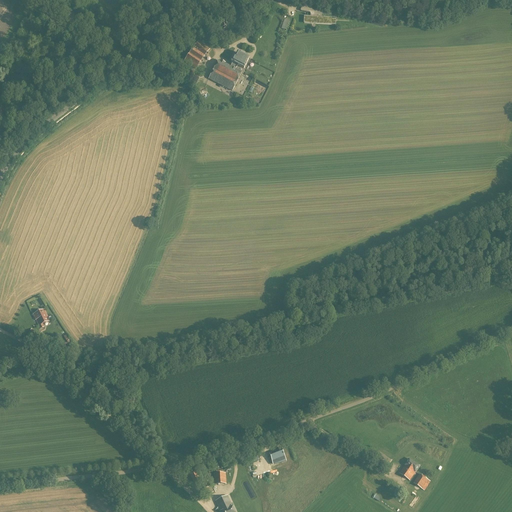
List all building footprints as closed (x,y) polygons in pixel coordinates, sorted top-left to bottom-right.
[(305,17),(304,23),(312,23),(312,20),(316,20),(316,23),(332,24),(332,18),(327,18),(327,19),(325,19),(325,18),(322,18),(323,16),(323,15),(324,15),(332,15),(332,12),(329,11),(326,10),(323,9),(321,9),(320,9),(319,9),(318,9),(318,10),(317,12),(313,12),(312,11),(312,8),(311,7),(305,5),(304,5),(303,5),(303,6),(302,6),(302,7),(301,11),(301,12),(302,12),(309,13),(310,13),(310,14),(311,14),(311,15),(311,17),(305,17)] [(290,21),(285,19),(281,29),(286,31),(290,21)] [(184,61),(196,69),(210,49),(199,41),(184,61)] [(246,64),(249,58),(237,52),(235,57),(234,57),(231,62),(232,63),(230,67),(218,60),(208,79),(232,91),(242,72),(235,69),(237,66),(244,69),(246,64)] [(44,310),(33,315),(36,321),(36,320),(39,326),(40,329),(44,327),(43,324),(49,321),(44,310)] [(28,336),(34,340),(38,333),(32,329),(28,336)] [(282,452),(270,457),(272,463),(274,468),(278,466),(278,465),(279,465),(283,464),(283,463),(285,462),(284,459),(285,459),(282,452)] [(409,459),(405,466),(400,474),(410,481),(415,473),(420,467),(409,459)] [(229,461),(220,464),(221,469),(231,466),(229,461)] [(189,473),(194,484),(200,481),(195,470),(189,473)] [(213,474),(214,485),(226,484),(225,473),(222,473),(222,470),(216,471),(216,473),(213,474)] [(237,484),(237,478),(235,479),(234,470),(227,470),(227,484),(227,488),(232,487),(232,485),(237,484)] [(414,483),(423,489),(428,480),(419,474),(414,483)] [(201,491),(204,497),(213,492),(210,487),(201,491)] [(227,496),(215,501),(220,511),(219,511),(234,511),(232,507),(227,496)] [(419,499),(416,497),(409,506),(412,508),(419,499)]
